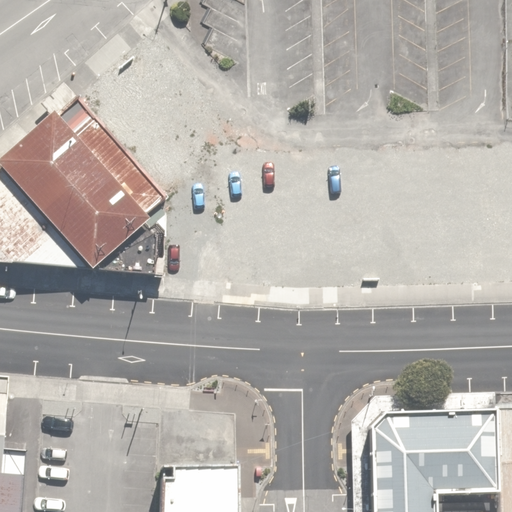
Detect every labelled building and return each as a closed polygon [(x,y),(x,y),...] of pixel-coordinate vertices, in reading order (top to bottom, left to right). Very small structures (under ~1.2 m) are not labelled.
[(144,28),(90,77),(181,179),(212,154),(236,131),(144,28)] [(90,77),(50,111),(141,215),(181,179),(90,77)] [(147,223),(141,215),(50,111),(0,152),(0,172),(87,272),(145,274),(147,223)] [(511,149),(347,152),(349,285),(511,282),(511,149)] [(285,287),(349,285),(347,152),(283,153),(285,287)] [(248,287),(285,287),(283,153),(246,154),(248,287)] [(213,288),(248,287),(246,154),(212,154),(213,288)] [(0,261),(71,267),(0,182),(0,261)] [(0,395),(0,511),(19,511),(26,444),(1,440),(6,396),(0,395)] [(511,511),(511,408),(490,409),(493,494),(493,511),(511,511)] [(360,413),(363,511),(429,511),(429,495),(493,494),(490,409),(360,413)] [(155,511),(227,511),(227,464),(154,466),(155,511)]
